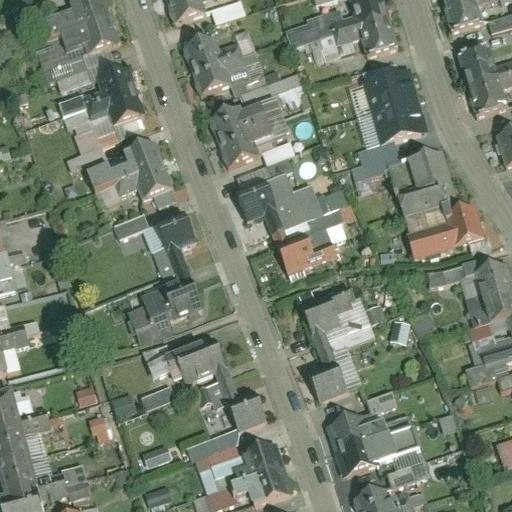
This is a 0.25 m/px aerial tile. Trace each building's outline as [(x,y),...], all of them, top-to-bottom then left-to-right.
[(210,0),(164,0),(173,29),(206,19),(202,8),(212,5),(210,0)] [(308,0),(311,10),(332,5),(330,0),(308,0)] [(399,52),(382,0),(353,0),(349,2),(355,22),(331,30),(338,51),(361,44),(367,63),(399,52)] [(440,0),(451,36),(481,28),(477,12),(501,5),(499,0),(440,0)] [(111,24),(103,1),(70,12),(78,35),(111,24)] [(211,30),(243,20),(238,5),(206,15),(211,30)] [(485,25),(488,37),(511,31),(511,27),(510,20),(485,25)] [(119,48),(111,24),(78,35),(86,59),(119,48)] [(215,42),(182,54),(199,102),(233,91),(230,83),(248,77),(239,49),(219,55),(215,42)] [(460,63),(475,120),(506,111),(502,95),(511,92),(511,66),(497,71),(493,55),(460,63)] [(145,121),(128,73),(96,84),(100,97),(83,103),(91,126),(113,118),(118,130),(145,121)] [(419,107),(410,74),(364,87),(373,119),(419,107)] [(264,98),(300,90),(297,79),(279,83),(278,76),(260,80),(264,98)] [(428,139),(419,107),(373,119),(382,151),(428,139)] [(241,112),(208,123),(225,172),(259,160),(256,153),(274,147),(264,118),(245,125),(241,112)] [(511,137),(496,141),(504,173),(511,170),(511,137)] [(174,192),(156,146),(89,172),(101,202),(135,188),(142,205),(174,192)] [(460,218),(442,158),(410,167),(421,204),(403,210),(412,239),(406,241),(414,266),(485,245),(475,214),(460,218)] [(265,189),(238,199),(247,224),(263,218),(287,284),(340,265),(335,250),(313,258),(306,240),(286,247),(265,189)] [(339,197),(313,204),(318,218),(343,211),(339,197)] [(176,286),(139,300),(153,336),(204,317),(179,254),(196,247),(185,217),(154,229),(176,286)] [(114,244),(138,234),(133,221),(109,231),(114,244)] [(511,301),(504,276),(489,281),(505,333),(477,342),(487,373),(511,365),(511,301)] [(320,373),(305,378),(318,411),(351,399),(327,338),(342,332),(339,322),(353,317),(345,294),(297,312),(320,373)] [(368,329),(382,324),(377,309),(362,314),(368,329)] [(429,320),(412,321),(414,343),(431,342),(429,320)] [(389,347),(405,348),(406,327),(391,326),(389,347)] [(266,427),(255,398),(239,403),(218,343),(171,360),(182,392),(218,380),(238,437),(266,427)] [(74,396),(77,410),(94,406),(91,392),(74,396)] [(142,417),(168,406),(162,392),(136,404),(142,417)] [(41,511),(15,398),(0,401),(0,491),(4,507),(0,508),(0,511),(41,511)] [(128,399),(109,404),(113,423),(133,418),(128,399)] [(101,422),(89,423),(90,437),(102,436),(101,422)] [(364,423),(330,434),(345,481),(378,471),(374,460),(395,453),(388,430),(368,436),(364,423)] [(511,442),(493,448),(500,476),(511,472),(511,442)] [(283,474),(274,450),(239,462),(248,486),(283,474)] [(162,452),(139,459),(143,473),(166,466),(162,452)] [(64,505),(86,500),(80,469),(58,474),(64,505)] [(291,499),(283,474),(248,486),(256,511),(291,499)] [(388,493),(354,503),(356,511),(415,511),(412,500),(392,506),(388,493)]
